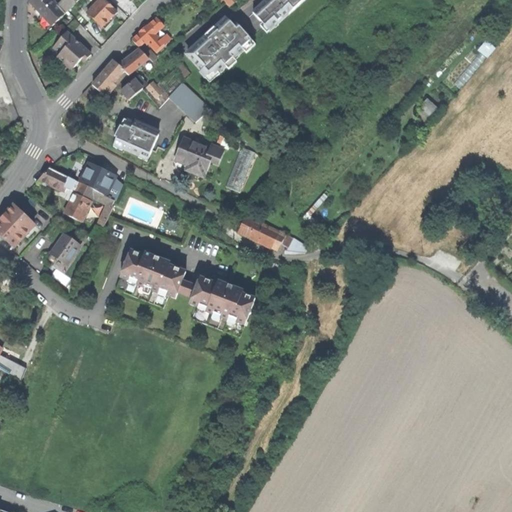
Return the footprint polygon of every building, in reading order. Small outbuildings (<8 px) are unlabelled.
[(51,26),(74,6),(77,3),(74,0),(64,0),(61,4),(57,0),(56,0),(54,2),(52,0),(30,0),(29,2),(51,26)] [(80,0),(77,3),(74,6),(78,10),(87,0),(80,0)] [(97,0),(96,1),(97,2),(88,13),(105,29),(111,22),(109,21),(112,18),(117,13),(102,0),(97,0)] [(304,0),(267,0),(264,4),(253,13),(269,31),(289,14),(304,0)] [(165,36),(161,40),(156,35),(164,27),(156,18),(148,26),(147,26),(141,31),(139,33),(140,34),(132,41),(140,49),(147,42),(156,51),(163,44),(165,46),(170,42),(165,36)] [(227,19),(215,29),(217,32),(229,21),(227,19)] [(195,49),(187,56),(201,72),(207,78),(216,71),(218,73),(244,50),(243,49),(252,41),(235,23),(232,25),(229,21),(217,32),(213,36),(208,40),(203,44),(202,43),(195,49)] [(84,62),(91,55),(67,33),(57,44),(64,51),(59,56),(66,63),(65,64),(72,70),(78,63),(81,60),(84,62)] [(193,48),(195,49),(202,43),(203,44),(208,40),(206,37),(193,48)] [(490,57),(499,48),(490,40),(481,49),(490,57)] [(157,53),(165,46),(163,44),(156,51),(157,53)] [(124,71),(128,75),(148,59),(141,51),(120,68),(113,62),(105,71),(92,85),(104,97),(115,86),(113,84),(124,71)] [(180,63),(175,69),(184,79),(189,73),(180,63)] [(184,79),(175,69),(157,88),(161,93),(156,99),(161,105),(168,98),(182,83),(185,80),(184,79)] [(142,88),(146,85),(138,76),(134,80),(121,91),(129,101),(143,89),(142,88)] [(146,88),(156,99),(161,93),(157,88),(152,82),(146,88)] [(211,109),(182,83),(168,98),(196,123),(211,109)] [(96,108),(105,99),(91,85),(82,94),(96,108)] [(421,115),(430,123),(443,108),(433,100),(421,115)] [(86,119),(76,111),(72,115),(81,124),(86,119)] [(133,124),(127,121),(124,128),(122,127),(116,138),(114,143),(123,147),(139,154),(148,158),(158,135),(150,131),(133,124)] [(134,122),(133,124),(150,131),(150,129),(134,122)] [(210,149),(184,139),(175,160),(187,166),(185,171),(190,173),(203,178),(210,162),(218,165),(224,150),(212,145),(210,149)] [(138,156),(139,154),(123,147),(122,148),(131,152),(138,156)] [(255,154),(242,148),(226,187),(239,193),(255,154)] [(102,170),(89,164),(80,183),(106,196),(115,177),(102,170)] [(71,191),(76,181),(50,168),(39,180),(65,193),(67,189),(71,191)] [(115,201),(106,196),(80,183),(71,201),(65,214),(82,222),(93,198),(106,205),(98,225),(104,227),(113,208),(112,207),(115,201)] [(379,194),(368,207),(387,227),(402,212),(379,194)] [(34,225),(15,206),(4,217),(0,221),(0,233),(14,247),(25,235),(29,238),(35,232),(32,228),(34,225)] [(323,229),(306,214),(301,219),(318,234),(323,229)] [(304,254),(308,249),(285,235),(284,234),(279,232),(278,233),(259,223),(246,217),(238,232),(251,239),(259,243),(277,251),(279,247),(286,250),(287,248),(304,254)] [(81,246),(65,235),(58,244),(52,254),(68,265),(81,246)] [(175,299),(178,293),(186,295),(189,284),(184,282),(188,274),(169,266),(170,262),(163,259),(163,261),(157,258),(152,256),(153,255),(145,252),(144,256),(131,251),(126,263),(124,265),(124,268),(116,290),(164,308),(168,296),(175,299)] [(280,266),(269,261),(267,267),(278,271),(280,266)] [(197,307),(192,319),(240,338),(249,316),(251,313),(250,311),(255,299),(242,294),(244,290),(236,287),(236,289),(230,287),(225,285),(226,283),(219,280),(217,285),(200,278),(197,287),(189,284),(186,295),(192,297),(190,305),(197,307)]
